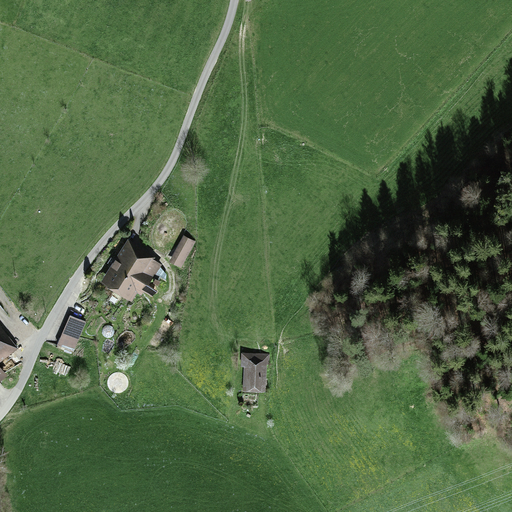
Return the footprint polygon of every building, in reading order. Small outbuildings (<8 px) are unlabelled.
[(187,238),(173,262),(181,266),(195,242),(187,238)] [(141,294),(152,277),(151,276),(159,264),(130,245),(109,280),(134,296),(137,292),(141,294)] [(86,322),(71,315),(63,331),(80,336),(86,322)] [(0,377),(3,375),(0,371),(0,361),(9,354),(2,346),(11,339),(0,326),(0,377)] [(80,336),(63,331),(58,345),(73,351),(80,336)] [(244,384),(261,385),(262,363),(268,363),(269,354),(242,353),(241,365),(246,366),(244,384)]
